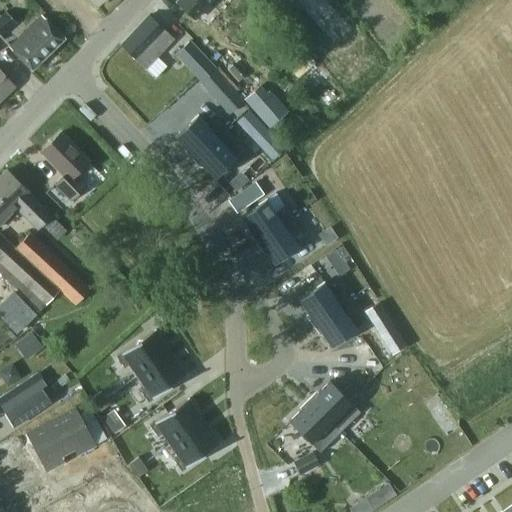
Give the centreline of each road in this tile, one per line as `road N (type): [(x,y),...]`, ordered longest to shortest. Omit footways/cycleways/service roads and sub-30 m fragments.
road 1 (residential): [(224,266),(188,191),(76,69)]
road 2 (residential): [(237,391),(277,366),(286,345),(224,266)]
road 3 (residential): [(406,511),(511,441)]
road 4 (residential): [(237,391),(224,266)]
road 5 (residential): [(260,511),(237,391)]
